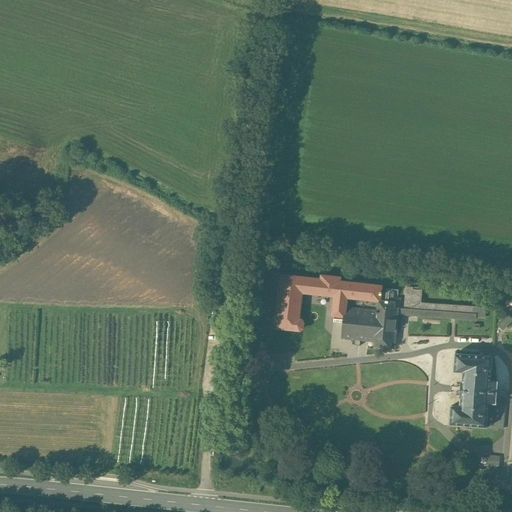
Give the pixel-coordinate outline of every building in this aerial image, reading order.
[(422,290),(412,290),(412,287),(408,287),(408,289),(406,289),(405,308),(398,308),(398,314),(475,319),(475,316),(485,317),(485,307),(421,303),(422,290)] [(395,293),(382,291),(381,301),(394,302),(395,293)] [(381,301),(378,300),(374,341),(374,346),(390,348),(391,342),(395,342),(398,314),(398,308),(394,308),(395,302),(394,302),(381,301)] [(377,311),(345,307),(344,316),(343,322),(342,338),(353,339),(352,344),(360,345),(360,340),(374,341),(377,311)] [(511,315),(509,313),(499,323),(506,329),(511,322),(511,315)] [(493,357),(455,353),(453,372),(462,373),(459,407),(451,406),(449,425),(487,428),(503,429),(505,404),(496,403),(498,382),(491,381),(493,357)] [(499,457),(487,455),(486,466),(498,467),(499,457)]
